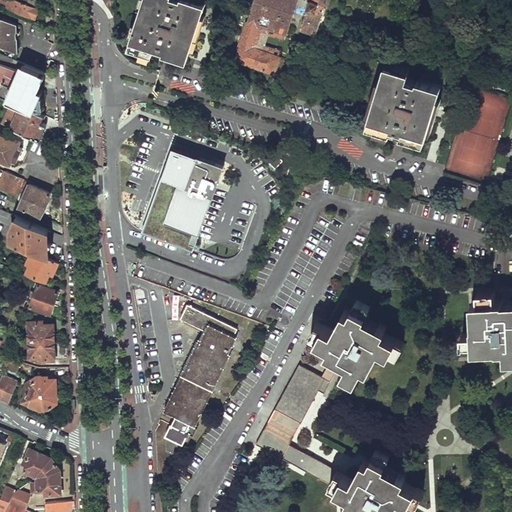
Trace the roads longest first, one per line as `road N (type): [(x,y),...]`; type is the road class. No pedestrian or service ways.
road 1 (primary): [(118,467),(81,0)]
road 2 (primary): [(67,0),(86,450)]
